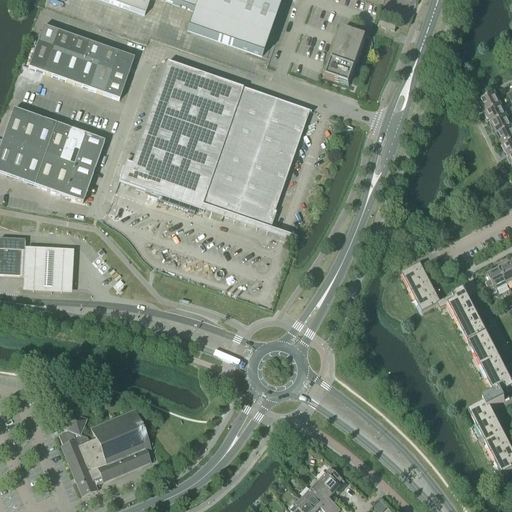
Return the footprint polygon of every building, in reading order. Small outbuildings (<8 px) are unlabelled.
[(95,0),(144,17),(148,4),(149,4),(150,0),(95,0)] [(281,0),(156,0),(193,13),(187,32),(261,58),(281,0)] [(387,32),(389,26),(379,23),(377,29),(387,32)] [(53,48),(58,34),(42,29),(37,43),(53,48)] [(366,40),(354,36),(341,31),(329,66),(330,67),(328,74),(327,74),(326,74),(326,75),(325,75),(325,76),(325,77),(326,78),(326,79),(324,79),(324,80),(349,88),(366,40)] [(68,54),(73,40),(58,34),(53,48),(68,54)] [(83,59),(88,45),(73,40),(68,54),(83,59)] [(43,76),(53,48),(37,43),(28,70),(43,76)] [(98,64),(103,50),(88,45),(83,59),(98,64)] [(58,81),(68,54),(53,48),(43,76),(58,81)] [(113,70),(118,56),(103,50),(98,64),(113,70)] [(73,87),(83,59),(68,54),(58,81),(73,87)] [(128,75),(133,61),(118,56),(113,70),(128,75)] [(88,92),(98,64),(83,59),(73,87),(88,92)] [(103,97),(108,83),(113,70),(98,64),(88,92),(103,97)] [(197,213),(240,90),(166,65),(130,167),(125,165),(118,185),(158,199),(157,203),(193,216),(195,212),(197,213)] [(123,89),(128,75),(113,70),(108,83),(123,89)] [(118,103),(123,89),(108,83),(103,97),(118,103)] [(274,215),(309,114),(240,90),(197,213),(202,215),(204,210),(269,233),(275,215),(274,215)] [(485,115),(500,106),(494,95),(479,103),(485,115)] [(490,126),(506,118),(500,106),(485,115),(490,126)] [(16,148),(27,117),(12,112),(1,142),(16,148)] [(30,153),(41,122),(27,117),(16,148),(30,153)] [(496,137),(511,129),(506,118),(490,126),(496,137)] [(44,158),(55,127),(41,122),(30,153),(44,158)] [(58,163),(69,132),(55,127),(44,158),(58,163)] [(502,148),(511,142),(511,129),(496,137),(502,148)] [(72,168),(78,153),(83,137),(69,132),(58,163),(72,168)] [(98,160),(103,144),(83,137),(78,153),(98,160)] [(0,176),(5,178),(16,148),(1,142),(0,146),(0,176)] [(508,159),(511,156),(511,142),(502,148),(508,159)] [(19,183),(30,153),(16,148),(5,178),(19,183)] [(33,188),(44,158),(30,153),(19,183),(33,188)] [(93,175),(98,160),(78,153),(72,168),(93,175)] [(47,193),(58,163),(44,158),(33,188),(47,193)] [(62,198),(67,183),(72,168),(58,163),(47,193),(62,198)] [(87,190),(93,175),(72,168),(67,183),(87,190)] [(82,205),(87,190),(67,183),(62,198),(82,205)] [(24,247),(24,242),(0,240),(0,277),(19,278),(20,253),(23,253),(24,248),(24,247)] [(22,293),(71,294),(73,251),(24,248),(23,253),(20,253),(19,278),(22,280),(22,293)] [(506,287),(511,284),(511,270),(509,265),(498,271),(506,287)] [(463,293),(439,305),(436,300),(429,286),(422,273),(419,267),(401,276),(421,316),(437,308),(439,313),(448,309),(494,398),(482,403),(484,406),(468,414),(502,478),(511,472),(511,453),(510,450),(504,438),(498,426),(492,415),(490,411),(504,403),(509,401),(507,398),(506,395),(511,392),(511,387),(509,382),(502,369),(496,357),(490,345),(482,330),(474,315),(468,303),(465,297),(463,293)] [(489,283),(484,285),(491,298),(496,295),(495,293),(506,287),(498,271),(486,277),(489,283)] [(505,311),(511,307),(511,302),(503,307),(505,311)] [(145,455),(150,453),(133,413),(91,431),(95,440),(88,443),(86,439),(79,437),(85,422),(70,416),(64,431),(69,433),(68,436),(67,435),(58,438),(62,449),(61,449),(82,499),(96,493),(94,488),(102,485),(149,465),(145,455)] [(325,475),(317,484),(332,497),(335,493),(338,496),(346,487),(335,476),(329,471),(325,475)] [(329,501),(332,497),(317,484),(309,492),(330,511),(339,511),(340,511),(329,501)] [(320,511),(330,511),(309,492),(301,500),(313,511),(318,511),(319,511),(320,511)] [(292,507),(288,511),(289,511),(313,511),(301,500),(294,508),(292,507)]
